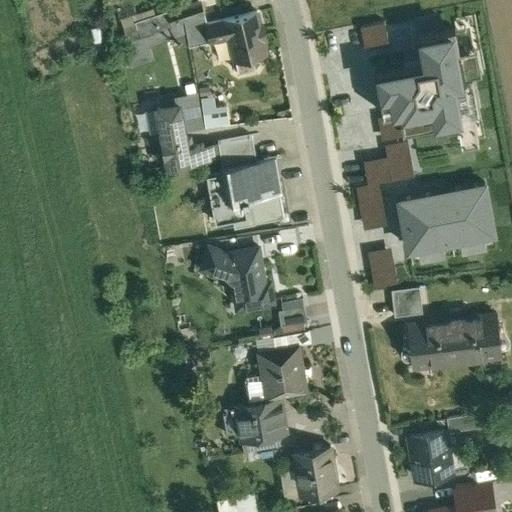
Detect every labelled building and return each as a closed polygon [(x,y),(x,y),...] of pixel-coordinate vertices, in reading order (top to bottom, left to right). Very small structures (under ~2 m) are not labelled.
[(154,58),(149,37),(173,32),(166,0),(120,11),(132,63),(154,58)] [(206,20),(210,37),(229,32),(235,54),(236,54),(239,66),(254,62),(251,50),(266,47),(256,7),(206,20)] [(203,10),(184,17),(189,41),(210,37),(206,20),(203,10)] [(384,18),(361,22),(364,41),(387,37),(384,18)] [(422,58),(375,66),(383,108),(398,105),(399,109),(430,104),(433,119),(463,113),(462,109),(480,105),(474,68),(464,70),(463,68),(459,45),(455,24),(417,31),(422,58)] [(480,65),(476,42),(459,45),(463,68),(480,65)] [(223,88),(201,93),(203,106),(225,101),(223,88)] [(198,89),(182,92),(188,125),(204,122),(198,89)] [(179,100),(157,104),(163,135),(162,136),(165,151),(166,151),(168,163),(206,155),(204,140),(187,143),(179,100)] [(252,131),(218,138),(223,168),(209,171),(209,172),(223,169),(226,183),(210,186),(216,217),(233,214),(235,220),(284,211),(274,160),(258,163),(252,131)] [(413,169),(407,136),(385,140),(387,152),(364,157),(368,178),(413,169)] [(488,176),(398,193),(407,241),(497,224),(488,176)] [(379,178),(357,183),(365,222),(387,218),(379,178)] [(257,243),(228,248),(208,242),(204,254),(204,262),(223,268),(233,276),(237,301),(272,295),(269,277),(264,278),(257,243)] [(391,243),(369,247),(375,281),(398,277),(391,243)] [(419,282),(391,286),(394,312),(422,308),(419,282)] [(302,293),(281,297),(282,305),(278,305),(282,330),(305,326),(304,317),(306,316),(302,293)] [(450,315),(407,320),(412,361),(414,361),(431,359),(483,352),(483,353),(500,351),(500,350),(501,350),(496,309),(463,313),(462,305),(461,305),(462,311),(450,313),(450,315)] [(270,321),(259,323),(260,333),(272,332),(270,321)] [(299,340),(258,347),(262,369),(247,372),(245,375),(248,394),(266,391),(266,392),(307,385),(299,340)] [(279,393),(222,404),(225,422),(234,428),(241,428),(242,436),(277,428),(283,427),(285,425),(279,393)] [(482,409),(447,415),(449,429),(485,423),(482,409)] [(444,427),(409,433),(416,474),(451,468),(444,427)] [(277,428),(242,436),(244,447),(279,441),(277,428)] [(330,442),(293,448),(301,491),(323,487),(337,484),(330,442)] [(490,477),(455,483),(458,504),(479,500),(480,511),(490,511),(496,511),(490,477)] [(323,487),(301,491),(303,502),(325,498),(323,487)] [(218,497),(220,511),(239,511),(257,508),(253,489),(218,497)] [(458,504),(431,508),(431,511),(480,511),(479,500),(458,504)]
